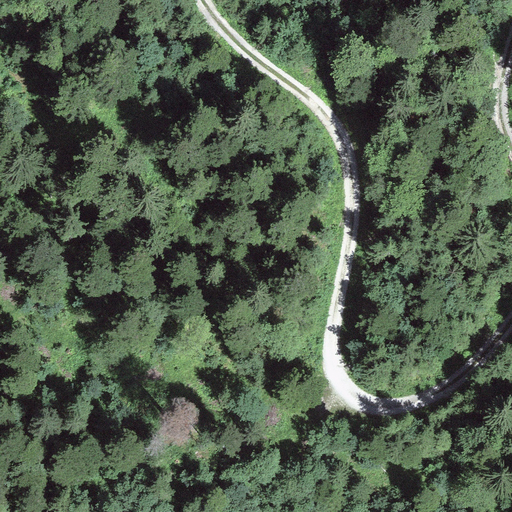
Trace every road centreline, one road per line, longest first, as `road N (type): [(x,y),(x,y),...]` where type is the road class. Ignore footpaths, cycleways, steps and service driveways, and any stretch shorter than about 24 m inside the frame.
road 1 (track): [(511,319),(458,379),(377,411),(343,390),(332,352),(351,240),(348,153),(307,91),(233,43),(205,0)]
road 2 (track): [(0,99),(71,136),(114,122),(113,0)]
